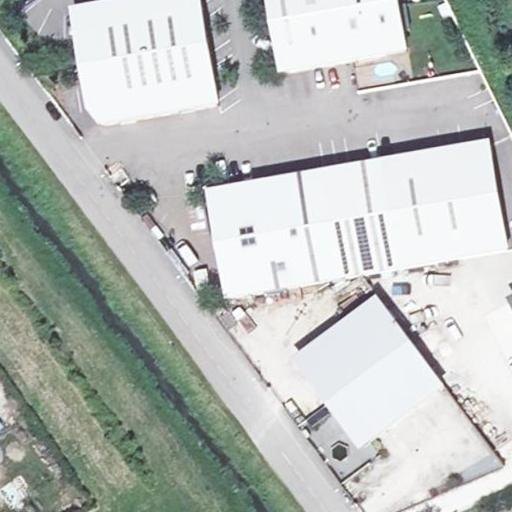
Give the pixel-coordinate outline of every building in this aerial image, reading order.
[(225,109),(204,0),(158,0),(80,15),(100,120),(108,131),(133,127),(199,114),(225,109)] [(274,0),(289,77),(321,71),(341,67),(390,57),(387,38),(408,33),(402,5),(401,0),(274,0)] [(412,53),(408,33),(387,38),(390,57),(412,53)] [(409,160),(391,164),(409,271),(424,269),(511,253),(511,240),(508,216),(495,145),(451,153),(409,160)] [(369,167),(333,174),(352,282),(366,279),(409,271),(391,164),(369,167)] [(267,186),(219,194),(228,244),(233,271),(238,302),(304,290),(352,282),(333,174),(293,181),(267,186)] [(387,306),(306,365),(319,383),(331,401),(365,445),(409,414),(419,406),(446,387),(387,306)] [(0,429),(11,423),(3,410),(0,411),(0,429)]
